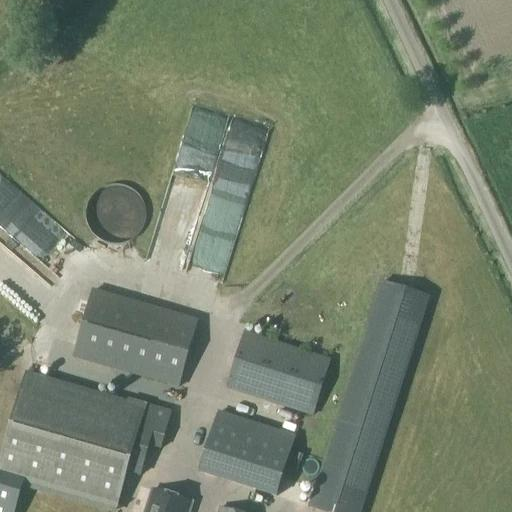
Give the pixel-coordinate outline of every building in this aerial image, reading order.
[(86,211),(85,215),(86,219),(86,223),(88,228),(89,231),(94,238),(100,242),(106,245),(113,247),(117,247),(125,245),(128,244),(132,242),(136,239),(139,236),(141,233),(145,226),(146,222),(146,215),(145,208),(144,205),(140,198),(138,195),(134,192),(131,190),(127,188),(119,186),(115,186),(107,187),(103,189),(100,190),(95,194),(90,200),(88,203),(87,207),(86,211)] [(38,255),(41,272),(74,266),(71,249),(38,255)] [(355,360),(308,508),(319,511),(361,511),(430,296),(412,291),(397,286),(380,281),(355,360)] [(197,323),(94,294),(75,360),(178,389),(197,323)] [(244,335),(227,390),(305,414),(322,359),(244,335)] [(161,452),(170,420),(171,416),(162,413),(130,403),(129,405),(27,377),(15,417),(0,468),(0,478),(25,486),(117,511),(118,511),(129,475),(142,479),(151,449),(161,452)] [(219,414),(200,475),(279,498),(297,439),(219,414)] [(0,511),(17,511),(25,486),(0,478),(0,511)] [(152,493),(146,511),(191,511),(194,505),(152,493)]
